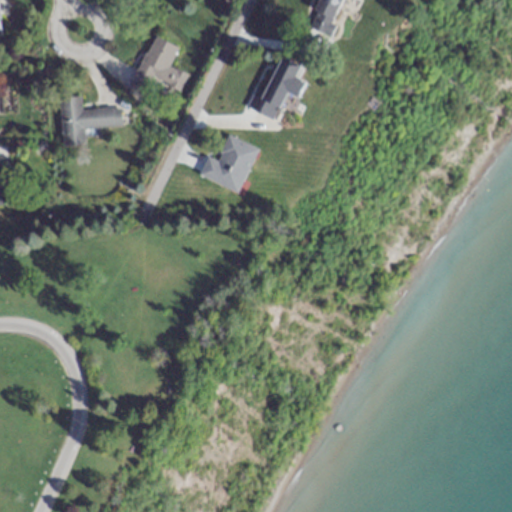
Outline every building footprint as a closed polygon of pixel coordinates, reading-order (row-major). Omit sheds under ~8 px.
[(318,0),(308,23),(327,32),(341,0),(318,0)] [(179,90),(187,73),(170,64),(178,47),(154,35),(130,82),(146,91),(153,77),(179,90)] [(257,109),(274,116),(285,88),(299,94),(305,78),(297,75),(302,62),(279,53),(257,109)] [(58,97),(62,146),(83,144),(82,129),(121,126),(120,107),(81,110),(80,96),(58,97)] [(239,190),(258,145),(229,132),(217,158),(207,154),(199,173),(239,190)]
